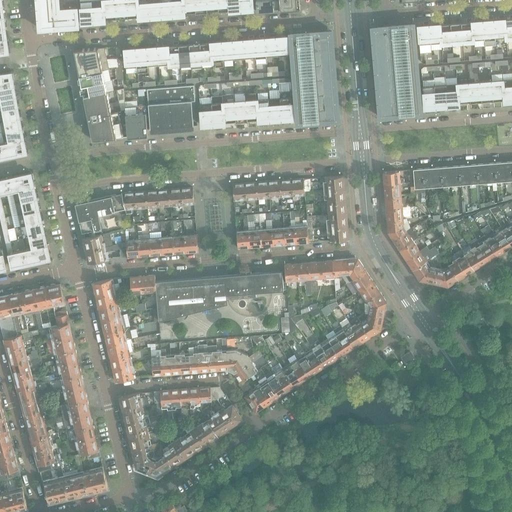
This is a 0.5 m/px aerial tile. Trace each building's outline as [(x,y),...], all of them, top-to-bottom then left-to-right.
[(62,9),(61,0),(37,0),(40,29),(79,26),(78,22),(77,7),(62,9)] [(94,21),(92,0),(80,1),(81,22),(94,21)] [(105,20),(103,0),(94,0),(92,0),(94,21),(105,20)] [(116,20),(114,0),(103,0),(105,20),(116,20)] [(128,19),(126,0),(114,0),(116,20),(128,19)] [(139,18),(137,0),(126,0),(128,19),(139,18)] [(150,17),(148,0),(137,0),(139,18),(150,17)] [(162,16),(160,0),(148,0),(150,17),(162,16)] [(173,15),(171,0),(160,0),(162,16),(173,15)] [(183,0),(171,0),(173,15),(184,14),(183,0)] [(196,13),(194,0),(183,0),(184,14),(196,13)] [(207,12),(206,0),(194,0),(196,13),(207,12)] [(219,12),(217,0),(206,0),(207,12),(219,12)] [(230,11),(229,0),(217,0),(219,12),(230,11)] [(241,10),(240,0),(229,0),(230,11),(241,10)] [(253,8),(252,0),(240,0),(241,10),(253,9),(253,8)] [(274,10),(273,0),(259,0),(256,0),(256,8),(257,12),(274,10)] [(277,0),(278,10),(297,8),(297,1),(298,1),(297,0),(277,0)] [(506,38),(504,19),(494,20),(495,39),(506,38)] [(495,39),(494,20),(483,21),(484,40),(491,39),(491,46),(496,45),(495,39)] [(484,40),(483,21),(472,22),(474,41),(484,40)] [(463,42),(461,22),(451,23),(452,42),(463,42)] [(474,41),(472,22),(461,22),(463,42),(474,41)] [(421,106),(414,30),(414,23),(398,24),(383,26),(383,28),(373,28),(374,34),(373,34),(380,117),(406,115),(422,113),(421,106)] [(452,42),(451,23),(440,24),(441,43),(452,42)] [(441,43),(440,24),(429,25),(431,44),(441,43)] [(431,44),(429,25),(418,26),(418,30),(419,45),(431,44)] [(339,121),(332,37),(332,30),(290,33),(290,39),(296,118),(297,124),(339,121)] [(287,39),(287,36),(276,37),(277,56),(289,55),(287,39)] [(277,56),(276,37),(265,38),(266,57),(277,56)] [(266,57),(265,38),(254,39),(256,58),(266,57)] [(256,58),(254,39),(243,40),(245,59),(256,58)] [(245,59),(243,40),(232,41),(234,60),(245,59)] [(223,60),(222,41),(211,42),(213,61),(213,67),(224,66),(223,60)] [(234,60),(232,41),(222,41),(223,60),(234,60)] [(213,61),(211,42),(200,43),(202,62),(202,68),(213,67),(213,61)] [(202,62),(200,43),(189,44),(191,63),(202,62)] [(191,63),(189,44),(179,45),(180,64),(191,63)] [(180,64),(179,45),(168,46),(169,65),(180,64)] [(159,66),(157,46),(146,47),(148,66),(159,66)] [(169,65),(168,46),(157,46),(159,66),(169,65)] [(105,47),(74,50),(79,75),(102,71),(109,69),(105,47)] [(148,66),(146,47),(135,48),(137,67),(138,73),(148,72),(148,66)] [(137,67),(135,48),(124,49),(126,68),(137,67)] [(105,81),(102,71),(79,75),(80,78),(78,79),(79,84),(81,83),(81,86),(105,81)] [(0,87),(14,86),(13,81),(13,79),(5,80),(4,73),(0,73),(0,87)] [(504,101),(502,80),(502,74),(491,75),(491,81),(493,102),(504,101)] [(511,100),(511,79),(502,80),(504,101),(511,100)] [(107,92),(105,81),(81,86),(82,89),(80,89),(81,94),(83,94),(83,97),(107,92)] [(493,102),(491,81),(480,82),(481,103),(493,102)] [(481,103),(480,82),(468,83),(470,104),(481,103)] [(459,105),(457,83),(446,84),(447,105),(459,105)] [(470,104),(468,83),(457,83),(459,105),(470,104)] [(447,105),(446,84),(434,85),(436,106),(447,105)] [(193,126),(192,101),(195,101),(194,85),(147,89),(150,129),(193,126)] [(436,106),(434,85),(423,86),(424,106),(424,107),(436,106)] [(0,99),(16,96),(15,90),(14,86),(0,87),(0,99)] [(294,118),(292,97),(291,91),(280,92),(280,98),(282,119),(294,118)] [(111,112),(107,92),(83,97),(88,117),(111,112)] [(0,110),(18,107),(16,101),(16,96),(0,99),(0,110)] [(270,120),(268,98),(257,99),(259,120),(270,120)] [(282,119),(280,98),(268,98),(270,120),(282,119)] [(259,120),(257,99),(246,100),(247,121),(259,120)] [(247,121),(246,100),(234,101),(236,122),(247,121)] [(236,122),(234,101),(223,102),(225,123),(236,122)] [(225,123),(223,102),(212,103),(213,124),(225,123)] [(213,124),(212,103),(200,104),(201,122),(201,125),(213,124)] [(145,105),(125,106),(127,137),(148,135),(147,129),(145,105)] [(0,121),(20,118),(18,111),(18,107),(0,110),(0,121)] [(123,137),(120,122),(118,111),(111,112),(88,117),(92,140),(123,137)] [(22,128),(20,122),(20,118),(0,121),(2,132),(22,128)] [(24,139),(22,133),(22,128),(2,132),(4,142),(4,143),(24,139)] [(0,157),(18,154),(17,148),(25,146),(24,139),(4,143),(4,142),(0,142),(0,157)] [(506,196),(505,179),(504,162),(495,163),(497,188),(501,188),(502,196),(502,197),(503,201),(511,198),(511,196),(511,195),(506,196)] [(488,185),(486,163),(478,164),(479,181),(482,181),(483,186),(488,185)] [(497,192),(497,188),(495,163),(486,163),(488,185),(493,185),(493,192),(497,192)] [(479,181),(478,164),(468,165),(470,182),(479,181)] [(470,182),(468,165),(459,166),(461,183),(470,182)] [(452,184),(451,166),(441,167),(443,184),(452,184)] [(461,183),(459,166),(451,166),(452,184),(461,183)] [(443,184),(441,167),(433,168),(434,185),(443,184)] [(434,185),(433,168),(423,169),(425,186),(434,185)] [(425,186),(423,169),(414,169),(415,181),(415,187),(425,186)] [(400,183),(399,170),(383,172),(384,184),(400,183)] [(34,186),(32,179),(25,181),(23,174),(0,179),(0,194),(1,194),(13,191),(12,191),(34,186)] [(344,188),(343,175),(341,175),(323,177),(324,189),(344,188)] [(304,191),(304,184),(303,179),(303,178),(291,179),(293,195),(293,201),(299,200),(298,195),(305,194),(304,191)] [(293,195),(291,179),(280,180),(281,196),(293,195)] [(281,196),(280,180),(268,181),(269,197),(281,196)] [(269,197),(268,181),(256,182),(258,198),(269,197)] [(258,198),(256,182),(245,183),(246,199),(258,198)] [(246,199),(245,183),(233,184),(234,200),(246,199)] [(401,195),(400,183),(384,184),(385,197),(401,195)] [(37,198),(34,186),(12,191),(13,191),(15,203),(37,198)] [(194,203),(193,187),(181,188),(183,208),(194,207),(194,203)] [(183,208),(181,188),(169,189),(170,205),(177,204),(178,210),(183,209),(183,208)] [(345,200),(344,188),(324,189),(325,202),(345,200)] [(170,205),(169,189),(158,190),(159,206),(170,205)] [(159,206),(158,190),(147,191),(148,207),(159,206)] [(148,207),(147,191),(135,192),(136,208),(148,207)] [(136,208),(135,192),(122,193),(125,209),(136,208)] [(99,215),(125,209),(122,193),(75,203),(82,233),(84,233),(102,229),(99,215)] [(402,207),(401,195),(385,197),(386,209),(402,207)] [(39,210),(37,198),(15,203),(18,214),(39,210)] [(346,213),(345,200),(325,202),(327,215),(346,213)] [(408,218),(407,207),(402,207),(386,209),(387,220),(403,219),(406,219),(408,218)] [(42,221),(39,210),(18,214),(20,226),(42,221)] [(273,245),(272,228),(271,217),(271,213),(259,214),(260,222),(266,222),(266,228),(260,229),(261,246),(273,245)] [(347,225),(346,213),(327,215),(328,227),(347,225)] [(250,247),(249,230),(247,215),(243,216),(245,231),(237,231),(238,248),(250,247)] [(406,230),(404,226),(403,219),(387,220),(388,232),(393,239),(406,230)] [(297,243),(295,226),(295,220),(291,220),(291,226),(284,227),(285,244),(297,243)] [(44,233),(42,221),(20,226),(23,238),(44,233)] [(511,226),(510,224),(508,222),(501,227),(511,245),(511,226)] [(444,231),(441,224),(436,226),(439,233),(444,231)] [(309,242),(307,229),(307,225),(295,226),(297,243),(309,242)] [(349,239),(347,225),(328,227),(329,240),(347,239),(349,239)] [(285,244),(284,227),(272,228),(273,245),(285,244)] [(413,240),(418,237),(412,227),(407,231),(406,230),(393,239),(400,249),(413,240)] [(511,245),(501,227),(497,229),(498,231),(494,233),(504,250),(511,245)] [(261,246),(260,229),(249,230),(250,247),(261,246)] [(139,256),(138,238),(129,239),(128,230),(125,230),(126,239),(126,242),(127,257),(139,256)] [(504,250),(494,233),(493,231),(485,236),(497,255),(504,250)] [(47,245),(44,233),(23,238),(25,249),(47,245)] [(110,233),(103,234),(85,238),(83,238),(86,251),(113,245),(110,233)] [(186,252),(198,251),(197,234),(185,235),(186,252)] [(174,253),(173,235),(161,236),(163,254),(174,253)] [(186,252),(185,235),(173,235),(174,253),(186,252)] [(497,255),(485,236),(484,235),(477,240),(489,260),(494,257),(497,255)] [(163,254),(161,236),(150,237),(151,255),(163,254)] [(151,255),(150,237),(138,238),(139,256),(151,255)] [(489,260),(477,240),(476,238),(468,243),(471,247),(481,264),(483,263),(489,260)] [(419,250),(413,240),(400,249),(406,259),(419,250)] [(127,257),(126,242),(118,244),(120,249),(122,257),(127,257)] [(108,259),(107,252),(120,249),(118,244),(113,245),(86,251),(88,263),(108,259)] [(42,260),(41,254),(49,252),(47,245),(25,249),(14,251),(8,253),(8,255),(11,267),(42,260)] [(426,260),(440,251),(441,247),(440,245),(437,248),(436,247),(429,252),(425,247),(420,251),(419,250),(406,259),(413,269),(425,261),(426,260)] [(481,264),(471,247),(463,252),(474,269),(481,264)] [(474,270),(474,269),(463,252),(461,249),(454,254),(466,274),(474,270)] [(432,260),(442,254),(440,251),(426,260),(427,261),(431,258),(432,260)] [(466,274),(454,254),(450,257),(453,262),(449,264),(450,266),(458,279),(466,274)] [(365,270),(363,267),(363,266),(359,259),(356,258),(333,260),(334,277),(335,277),(335,291),(336,291),(340,288),(339,278),(341,278),(341,274),(349,274),(352,278),(365,270)] [(334,277),(333,260),(322,261),(323,278),(334,277)] [(323,278),(322,261),(309,262),(311,292),(317,291),(316,282),(315,282),(314,279),(322,278),(323,278)] [(433,283),(437,268),(429,266),(425,261),(413,269),(420,280),(433,283)] [(311,292),(309,262),(297,263),(298,280),(306,279),(307,283),(305,283),(306,295),(311,295),(311,292)] [(298,280),(297,263),(285,264),(285,270),(286,275),(286,281),(298,280)] [(458,279),(450,266),(444,270),(437,268),(433,283),(448,286),(458,279)] [(227,298),(256,296),(256,292),(284,290),(282,270),(155,281),(157,292),(158,305),(158,307),(159,320),(227,303),(227,298)] [(373,281),(365,270),(352,278),(353,279),(352,280),(359,291),(373,281)] [(157,292),(155,281),(155,275),(143,276),(144,293),(157,292)] [(144,293),(143,276),(130,277),(131,287),(131,294),(132,294),(144,293)] [(115,291),(114,284),(118,283),(117,278),(113,279),(113,278),(95,282),(93,282),(96,295),(115,291)] [(379,291),(373,281),(359,291),(365,300),(379,291)] [(65,304),(60,283),(55,285),(54,284),(50,285),(50,286),(46,287),(48,297),(52,296),(54,306),(65,304)] [(54,306),(52,296),(48,297),(46,287),(44,287),(43,286),(40,287),(39,288),(34,289),(39,309),(54,306)] [(40,312),(39,309),(34,289),(29,290),(28,289),(25,290),(24,291),(22,292),(24,302),(22,303),(24,312),(34,310),(35,312),(35,313),(39,329),(43,328),(42,324),(40,312)] [(118,303),(115,291),(96,295),(99,307),(118,303)] [(383,316),(386,302),(379,291),(365,300),(366,312),(367,313),(383,316)] [(24,312),(22,303),(24,302),(22,292),(19,293),(18,292),(14,293),(14,294),(8,295),(13,316),(17,334),(17,335),(21,334),(17,314),(24,312)] [(0,319),(13,316),(8,295),(0,296),(0,319)] [(135,304),(136,312),(146,309),(145,302),(135,304)] [(331,311),(339,307),(338,305),(338,304),(336,302),(327,305),(331,311)] [(121,316),(118,303),(99,307),(102,320),(121,316)] [(352,309),(346,308),(345,308),(342,303),(338,305),(339,307),(344,315),(345,315),(352,310),(352,309)] [(309,311),(314,310),(313,305),(312,305),(308,307),(308,308),(301,310),(300,311),(301,314),(309,311)] [(331,311),(327,305),(320,310),(325,316),(331,312),(331,311)] [(314,317),(321,312),(319,308),(314,310),(309,311),(313,317),(314,317)] [(381,329),(383,316),(367,313),(366,320),(364,321),(360,315),(358,317),(362,323),(370,336),(381,329)] [(70,323),(68,314),(56,317),(57,325),(69,323),(70,323)] [(127,314),(121,316),(102,320),(104,332),(129,326),(130,326),(127,314)] [(296,323),(304,318),(302,316),(301,314),(294,316),(291,318),(295,324),(296,323)] [(495,326),(491,320),(487,323),(482,315),(474,320),(476,323),(483,334),(495,326)] [(17,334),(13,316),(0,319),(0,324),(4,338),(17,334)] [(290,332),(289,317),(281,318),(282,333),(290,332)] [(370,336),(362,323),(358,317),(350,322),(362,341),(370,336)] [(298,328),(295,324),(291,318),(289,318),(290,330),(290,332),(291,333),(298,328)] [(362,341),(350,322),(342,327),(354,346),(362,341)] [(72,337),(69,323),(57,325),(51,327),(47,328),(49,334),(47,334),(48,339),(56,337),(57,339),(62,337),(63,339),(72,337)] [(347,351),(354,346),(342,327),(340,325),(333,330),(335,333),(347,351)] [(132,338),(129,326),(104,332),(107,344),(127,339),(132,338)] [(347,351),(335,333),(333,330),(325,335),(328,338),(339,356),(347,351)] [(22,342),(33,339),(31,332),(18,335),(17,335),(17,334),(4,338),(7,349),(15,347),(16,351),(24,349),(22,342)] [(293,339),(289,333),(284,337),(288,342),(293,339)] [(282,340),(278,334),(273,337),(273,338),(277,343),(282,340)] [(266,343),(261,336),(251,336),(256,344),(260,341),(262,345),(266,343)] [(275,343),(270,336),(265,340),(269,347),(275,343)] [(74,347),(75,346),(74,343),(73,343),(72,337),(63,339),(62,337),(57,339),(56,337),(48,339),(50,339),(50,340),(47,341),(49,350),(45,351),(46,355),(53,353),(75,348),(74,347)] [(339,356),(328,338),(320,343),(332,361),(339,356)] [(129,352),(127,339),(107,344),(110,357),(129,352)] [(332,361),(320,343),(318,341),(311,346),(312,348),(324,366),(332,361)] [(209,371),(208,352),(207,346),(198,347),(200,371),(209,371)] [(27,360),(24,349),(16,351),(15,347),(7,349),(11,365),(27,360)] [(200,371),(198,347),(193,348),(193,353),(189,354),(191,372),(200,371)] [(78,362),(76,353),(77,353),(76,350),(75,349),(75,348),(53,353),(56,364),(62,362),(63,364),(68,363),(69,365),(78,362)] [(253,362),(262,355),(259,350),(249,356),(249,355),(236,348),(226,349),(227,351),(228,369),(234,372),(235,374),(253,363),(253,362)] [(324,366),(312,348),(305,353),(316,371),(324,366)] [(228,369),(227,351),(222,351),(222,349),(217,350),(219,370),(228,369)] [(38,357),(36,350),(31,352),(31,354),(28,355),(29,360),(38,357)] [(172,374),(171,355),(170,355),(165,356),(165,350),(161,350),(161,354),(163,374),(172,374)] [(219,370),(217,350),(214,350),(214,352),(208,352),(209,371),(219,370)] [(132,364),(129,352),(110,357),(113,369),(132,364)] [(191,372),(189,354),(184,354),(184,352),(180,353),(182,373),(191,372)] [(414,358),(411,354),(410,352),(402,357),(406,362),(406,363),(414,358)] [(182,373),(180,353),(175,353),(175,355),(171,355),(172,374),(182,373)] [(316,371),(305,353),(298,358),(309,375),(316,371)] [(163,374),(161,354),(156,355),(157,357),(151,357),(151,359),(151,360),(153,375),(163,374)] [(38,357),(29,360),(27,360),(11,365),(14,375),(22,372),(23,377),(31,374),(29,365),(35,363),(35,365),(40,363),(38,357)] [(309,375),(298,358),(290,363),(302,381),(309,375)] [(81,371),(80,368),(79,368),(78,362),(69,365),(68,363),(63,364),(62,362),(56,364),(49,366),(49,369),(56,368),(55,366),(56,366),(59,378),(81,373),(80,372),(81,371)] [(253,374),(256,372),(253,368),(255,366),(253,363),(235,374),(240,382),(246,379),(253,374)] [(302,381),(290,363),(282,368),(294,385),(302,381)] [(135,376),(132,364),(113,369),(116,381),(118,381),(118,380),(133,377),(135,376)] [(294,385),(282,368),(275,373),(286,391),(294,385)] [(34,385),(31,374),(23,377),(22,372),(14,375),(18,389),(34,385)] [(84,387),(82,379),(82,378),(82,375),(81,375),(81,373),(59,378),(62,389),(68,387),(68,389),(74,387),(75,389),(84,387)] [(286,391),(275,373),(267,378),(279,396),(286,391)] [(279,396),(267,378),(259,383),(271,401),(279,396)] [(38,399),(36,391),(45,388),(44,382),(34,385),(18,389),(20,399),(29,397),(30,401),(38,399)] [(271,401),(259,383),(255,385),(254,387),(252,389),(264,406),(271,401)] [(224,393),(219,386),(210,387),(211,400),(218,400),(218,399),(226,394),(225,393),(224,393)] [(87,397),(86,394),(85,393),(84,387),(75,389),(74,387),(68,389),(68,387),(62,389),(65,403),(86,398),(87,397)] [(211,400),(210,387),(198,388),(200,406),(202,406),(202,402),(211,401),(211,400)] [(191,408),(189,388),(179,389),(181,407),(186,407),(186,409),(191,408)] [(200,406),(198,388),(189,388),(191,408),(195,408),(195,406),(200,406)] [(181,407),(179,389),(170,390),(172,410),(176,409),(176,408),(181,407)] [(264,406),(252,389),(249,391),(250,393),(246,396),(256,411),(264,406)] [(172,410),(170,390),(161,391),(162,404),(162,408),(161,408),(161,409),(162,409),(167,408),(167,416),(172,416),(172,410)] [(142,406),(140,398),(139,393),(137,393),(120,397),(122,408),(130,406),(130,408),(138,406),(138,407),(142,406)] [(41,410),(38,399),(30,401),(29,397),(20,399),(24,414),(41,410)] [(90,414),(88,404),(88,403),(88,400),(87,400),(86,398),(65,403),(65,404),(60,405),(63,416),(68,415),(68,414),(74,413),(74,415),(80,414),(81,416),(90,414)] [(232,405),(225,410),(235,424),(242,419),(232,405)] [(145,418),(143,412),(142,408),(142,406),(138,407),(138,406),(130,408),(130,406),(122,408),(126,423),(145,418)] [(235,424),(225,410),(224,411),(223,409),(215,414),(226,430),(235,424)] [(45,424),(41,410),(24,414),(27,424),(35,422),(36,426),(45,424)] [(93,422),(92,419),(91,419),(90,414),(81,416),(80,414),(74,415),(74,413),(68,414),(68,415),(71,429),(93,425),(92,423),(93,422)] [(226,430),(215,414),(211,417),(212,418),(209,421),(218,435),(226,430)] [(9,432),(5,418),(0,419),(0,433),(0,435),(9,432)] [(148,432),(146,425),(150,424),(148,418),(145,418),(126,423),(128,434),(136,432),(136,433),(144,432),(144,433),(148,432)] [(218,435),(209,421),(208,421),(203,425),(202,423),(197,426),(200,431),(200,432),(203,437),(202,438),(206,444),(218,436),(218,435)] [(47,431),(45,424),(36,426),(35,422),(27,424),(31,439),(50,434),(55,433),(54,429),(47,431)] [(96,438),(94,430),(94,429),(94,426),(93,425),(71,429),(74,439),(80,438),(80,440),(86,438),(87,440),(96,438)] [(206,444),(202,438),(203,437),(200,432),(200,431),(197,426),(196,427),(190,431),(191,432),(186,436),(196,450),(196,451),(206,444)] [(0,446),(12,443),(9,432),(0,435),(0,433),(0,446)] [(151,444),(149,438),(148,433),(148,432),(144,433),(144,432),(136,433),(136,432),(128,434),(132,448),(146,445),(151,444)] [(52,449),(49,440),(52,440),(50,434),(31,439),(34,450),(42,447),(43,451),(52,449)] [(196,450),(186,436),(181,439),(180,437),(176,440),(179,445),(178,446),(182,451),(180,452),(185,458),(196,451),(196,450)] [(87,452),(98,449),(96,438),(87,440),(86,438),(80,440),(80,438),(74,439),(77,454),(79,454),(87,452)] [(185,458),(180,452),(182,451),(178,446),(179,445),(176,440),(168,445),(169,447),(164,450),(166,453),(174,465),(185,458)] [(15,458),(12,443),(0,446),(0,457),(6,456),(7,460),(15,458)] [(147,472),(152,458),(154,454),(151,452),(149,457),(148,456),(147,452),(152,451),(151,444),(146,445),(132,448),(136,468),(147,472)] [(53,456),(52,449),(43,451),(42,447),(34,450),(38,464),(58,459),(57,455),(53,456)] [(64,457),(62,447),(56,449),(58,453),(60,454),(61,458),(63,458),(64,457)] [(99,449),(98,449),(87,452),(88,459),(93,457),(100,455),(99,449)] [(174,465),(166,453),(157,460),(152,458),(147,472),(157,476),(174,465)] [(19,469),(15,458),(7,460),(6,456),(0,457),(0,474),(2,474),(19,469)] [(69,498),(64,475),(62,468),(59,458),(58,459),(38,464),(40,470),(51,468),(56,470),(58,477),(43,480),(44,483),(49,503),(69,498)] [(108,488),(103,466),(83,471),(88,493),(108,488)] [(0,479),(20,474),(19,469),(2,474),(0,474),(0,479)] [(88,493),(83,471),(64,475),(69,498),(88,493)] [(12,511),(28,508),(23,488),(22,486),(2,491),(7,511),(12,511)] [(184,511),(187,510),(184,506),(177,510),(171,501),(160,507),(163,511),(184,511)]
